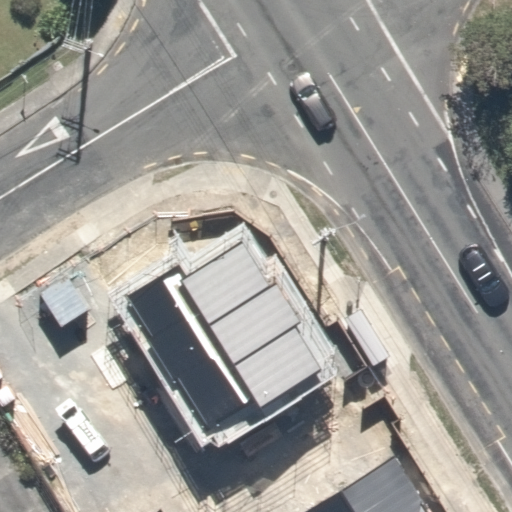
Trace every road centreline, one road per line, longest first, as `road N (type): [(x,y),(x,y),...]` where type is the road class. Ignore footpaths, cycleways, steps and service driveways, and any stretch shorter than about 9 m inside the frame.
road 1 (secondary): [(301,27),(511,383)]
road 2 (residential): [(0,201),(238,55),(301,27)]
